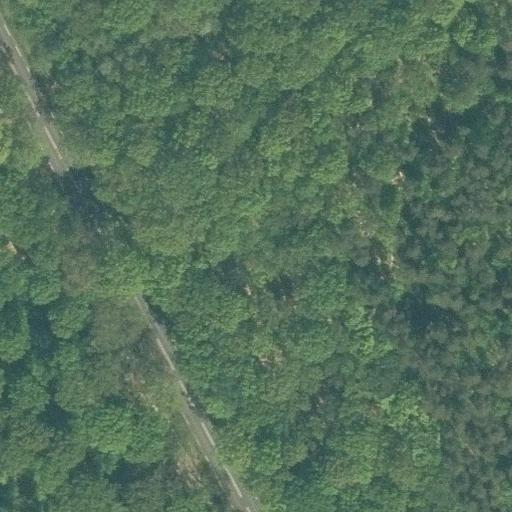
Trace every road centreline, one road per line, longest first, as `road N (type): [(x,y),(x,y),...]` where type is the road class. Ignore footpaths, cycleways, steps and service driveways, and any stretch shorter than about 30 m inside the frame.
road 1 (primary): [(249,511),(0,42)]
road 2 (track): [(98,227),(354,0)]
